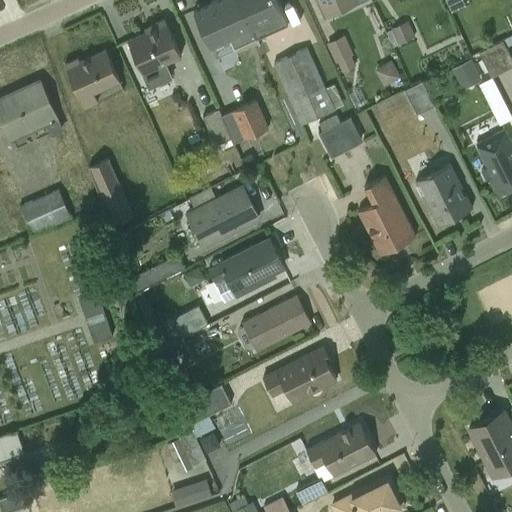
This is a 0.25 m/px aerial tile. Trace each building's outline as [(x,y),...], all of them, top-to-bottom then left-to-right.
[(253,36),(237,0),(197,0),(189,4),(207,44),(226,36),(232,45),(253,36)] [(237,0),(253,36),(284,22),(274,0),(237,0)] [(314,0),(321,14),(354,0),(314,0)] [(139,71),(176,55),(160,19),(123,35),(139,71)] [(428,21),(410,26),(416,45),(434,40),(428,21)] [(367,35),(351,39),(358,68),(374,64),(367,35)] [(298,57),(320,122),(354,110),(331,45),(298,57)] [(83,109),(123,90),(101,46),(62,65),(83,109)] [(478,64),(484,86),(501,81),(494,59),(478,64)] [(225,74),(210,78),(215,97),(229,93),(225,74)] [(0,118),(8,137),(56,118),(39,77),(0,93),(0,118)] [(451,78),(425,87),(433,113),(460,104),(451,78)] [(236,152),(289,130),(275,98),(242,111),(241,108),(221,116),(236,152)] [(378,117),(345,126),(352,152),(385,143),(378,117)] [(496,192),(511,183),(511,145),(504,129),(472,145),(496,192)] [(435,222),(468,206),(446,162),(413,178),(435,222)] [(375,253),(414,235),(384,173),(361,185),(369,202),(354,209),(375,253)] [(201,247),(258,217),(239,182),(182,212),(201,247)] [(52,232),(94,220),(89,202),(47,214),(52,232)] [(222,302),(284,272),(266,235),(204,265),(222,302)] [(254,349),(309,322),(295,292),(239,319),(254,349)] [(207,335),(231,321),(220,302),(195,316),(207,335)] [(289,402),(335,379),(319,348),(261,376),(271,395),(282,389),(289,402)] [(241,423),(237,409),(250,405),(245,387),(209,397),(218,430),(241,423)] [(490,476),(511,465),(511,429),(501,407),(465,424),(490,476)] [(375,451),(359,419),(303,447),(313,467),(323,462),(329,474),(375,451)] [(191,438),(203,469),(226,460),(214,429),(191,438)] [(36,432),(4,435),(6,464),(39,461),(36,432)] [(394,511),(404,508),(387,472),(328,501),(333,511),(394,511)] [(22,511),(26,511),(47,508),(44,491),(19,496),(22,511)] [(271,503),(257,509),(258,511),(313,511),(305,494),(274,509),(271,503)]
